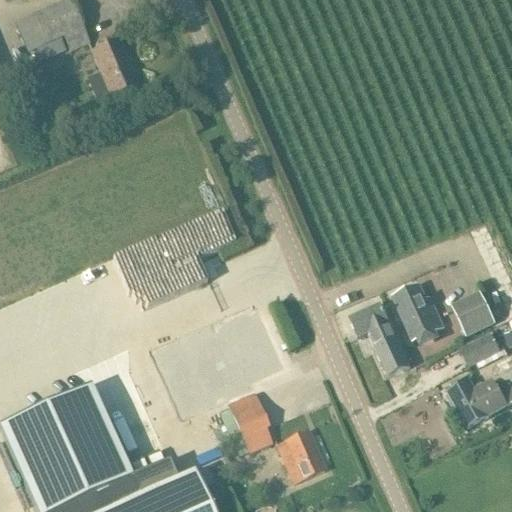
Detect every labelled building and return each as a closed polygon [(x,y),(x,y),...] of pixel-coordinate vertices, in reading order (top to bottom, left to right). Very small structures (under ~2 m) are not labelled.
[(15,26),(28,55),(46,47),(64,40),(70,55),(89,46),(73,1),(33,16),(34,18),(15,26)] [(86,80),(97,106),(111,99),(137,89),(118,45),(93,55),(101,75),(86,80)] [(29,80),(44,83),(46,69),(31,66),(29,80)] [(437,332),(419,289),(394,300),(412,343),(437,332)] [(451,309),(466,341),(495,328),(480,295),(451,309)] [(271,366),(249,316),(245,305),(222,316),(220,311),(141,344),(172,414),(251,380),(249,374),(271,366)] [(393,336),(380,307),(348,321),(357,341),(369,335),(388,379),(409,370),(394,335),(393,336)] [(491,336),(459,352),(468,372),(485,363),(499,355),(500,355),(491,336)] [(448,395),(468,430),(489,419),(511,405),(511,391),(510,387),(498,393),(492,382),(474,392),(469,383),(448,395)] [(90,389),(0,428),(0,431),(35,511),(209,511),(209,510),(194,475),(193,475),(138,499),(90,389)] [(255,397),(227,408),(229,412),(248,455),(249,457),(272,447),(266,432),(269,430),(255,397)] [(324,474),(307,435),(277,449),(293,487),(324,474)]
